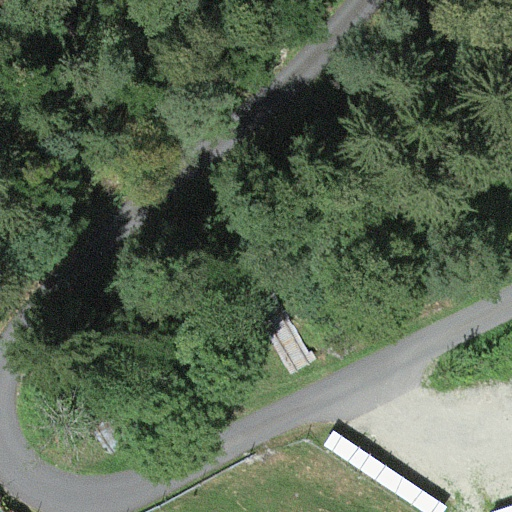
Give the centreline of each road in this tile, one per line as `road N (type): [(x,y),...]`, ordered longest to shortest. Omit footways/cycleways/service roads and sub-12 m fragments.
road 1 (unclassified): [(0,441),(12,470),(38,490),(99,501),(331,400),(511,302)]
road 2 (unclassified): [(395,0),(33,330),(0,375)]
